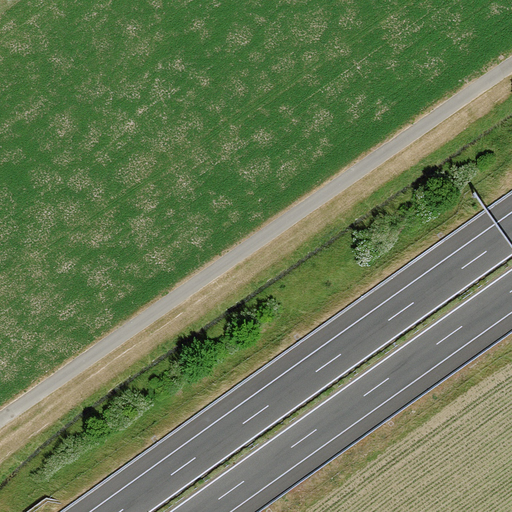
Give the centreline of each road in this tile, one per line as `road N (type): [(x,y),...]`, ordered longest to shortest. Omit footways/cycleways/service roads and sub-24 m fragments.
road 1 (track): [(511,62),(0,421)]
road 2 (motorway): [(511,231),(117,511)]
road 3 (motorway): [(202,511),(511,292)]
